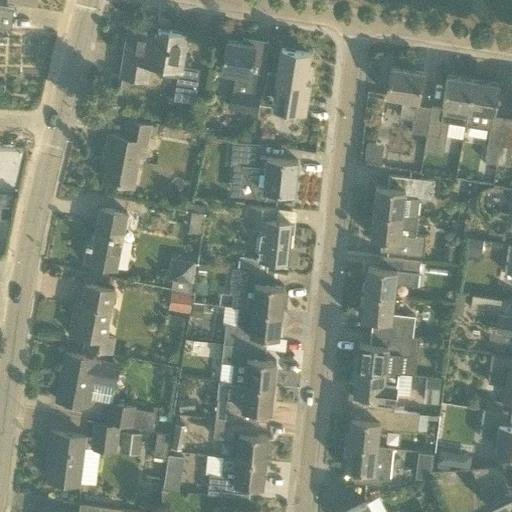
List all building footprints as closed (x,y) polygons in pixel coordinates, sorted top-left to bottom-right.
[(186,33),(158,29),(158,33),(129,29),(122,75),(147,80),(150,62),(166,65),(164,74),(180,76),(181,65),(186,33)] [(257,118),(260,96),(264,72),(251,70),(255,44),(226,39),(222,70),(236,72),(230,107),(252,112),(251,117),(257,118)] [(309,86),(312,67),(307,66),(309,53),(282,48),(277,74),(267,72),(264,92),(273,94),(271,106),(304,112),(308,86),(309,86)] [(427,135),(431,107),(418,105),(422,71),(391,66),(386,94),(403,98),(400,118),(413,120),(411,133),(427,135)] [(465,125),(473,79),(447,75),(443,106),(444,106),(444,109),(431,107),(427,135),(424,150),(443,154),(448,122),(465,125)] [(494,114),(499,84),(473,79),(465,125),(491,129),(485,162),(497,164),(504,119),(492,117),(493,114),(494,114)] [(511,120),(504,119),(497,164),(509,166),(511,148),(511,147),(511,120)] [(157,136),(159,127),(150,125),(151,124),(129,120),(126,136),(109,133),(106,149),(110,149),(104,179),(133,185),(143,141),(147,142),(148,134),(157,136)] [(237,133),(237,138),(253,139),(253,129),(243,128),(237,133)] [(278,190),(294,192),(294,191),(298,160),(259,155),(260,143),(234,140),(231,162),(241,164),(257,197),(277,199),(278,190)] [(367,142),(364,160),(381,163),(384,145),(367,142)] [(432,200),(434,180),(388,174),(387,187),(377,185),(374,211),(418,216),(420,199),(432,200)] [(189,203),(188,212),(204,214),(205,205),(189,203)] [(240,203),(238,213),(248,214),(249,204),(240,203)] [(259,254),(259,257),(268,258),(287,260),(290,233),(291,221),(275,219),(276,208),(249,204),(248,214),(247,225),(262,226),(261,233),(257,236),(255,250),(259,254)] [(116,267),(127,212),(101,207),(94,242),(86,241),(86,244),(87,244),(84,261),(116,267)] [(424,257),(426,236),(416,235),(418,216),(374,211),(371,237),(381,238),(380,251),(424,257)] [(466,239),(464,255),(480,257),(482,241),(466,239)] [(444,244),(442,258),(456,259),(458,246),(444,244)] [(240,255),(238,268),(238,269),(233,268),(230,294),(233,294),(232,306),(239,306),(282,311),(284,286),(273,284),(274,272),(267,271),(268,258),(259,257),(240,255)] [(418,286),(420,260),(380,255),(378,267),(368,266),(365,291),(394,295),(395,284),(418,286)] [(173,258),(170,279),(173,280),(171,289),(174,290),(194,294),(196,282),(197,275),(198,265),(195,264),(195,261),(173,258)] [(198,265),(197,275),(207,276),(209,266),(198,265)] [(106,336),(115,289),(85,283),(80,312),(74,310),(70,332),(86,336),(84,349),(112,354),(116,337),(106,336)] [(174,290),(169,310),(190,314),(194,294),(174,290)] [(413,336),(415,316),(392,313),(394,295),(365,291),(362,317),(373,318),(371,331),(413,336)] [(511,300),(472,295),(470,308),(498,313),(496,328),(511,329),(511,300)] [(194,302),(192,316),(203,317),(205,303),(194,302)] [(282,311),(239,306),(237,326),(226,325),(224,343),(266,347),(267,336),(279,337),(282,311)] [(420,336),(413,336),(371,331),(370,343),(359,342),(356,368),(398,373),(398,372),(400,372),(415,374),(420,336)] [(219,341),(190,340),(189,355),(219,356),(219,341)] [(274,385),(276,360),(265,359),(266,347),(224,343),(222,361),(234,363),(232,381),(274,385)] [(114,386),(117,366),(94,361),(94,357),(66,352),(57,399),(88,405),(92,382),(114,386)] [(511,397),(511,356),(493,354),(488,382),(506,385),(504,396),(511,397)] [(398,373),(356,368),(354,393),(364,395),(363,406),(394,409),(398,373)] [(439,403),(441,379),(427,378),(424,401),(439,403)] [(274,385),(232,381),(231,382),(228,382),(226,400),(218,399),(216,417),(258,422),(259,410),(271,412),(274,385)] [(194,397),(178,399),(180,411),(196,409),(194,397)] [(153,429),(156,412),(136,408),(137,406),(111,402),(108,421),(153,429)] [(417,431),(418,430),(419,414),(393,411),(394,409),(363,406),(362,418),(351,416),(348,443),(377,446),(379,427),(417,431)] [(509,412),(502,411),(485,408),(484,408),(479,436),(497,439),(495,451),(511,453),(511,425),(507,424),(509,412)] [(419,414),(418,430),(427,431),(428,420),(428,415),(423,414),(419,414)] [(266,460),(268,435),(257,434),(258,422),(216,417),(213,437),(239,440),(237,457),(266,460)] [(93,421),(90,447),(92,447),(117,451),(120,427),(93,421)] [(181,448),(185,424),(175,422),(171,446),(181,448)] [(79,483),(79,482),(84,448),(85,435),(51,431),(49,452),(52,452),(48,479),(79,483)] [(123,431),(120,452),(139,455),(142,433),(123,431)] [(156,458),(167,460),(171,436),(159,435),(156,458)] [(391,474),(393,448),(377,446),(348,443),(345,468),(356,469),(355,481),(380,484),(382,472),(391,474)] [(439,448),(436,463),(447,465),(449,452),(447,449),(439,448)] [(237,459),(223,457),(220,474),(212,473),(209,493),(250,498),(252,485),(263,486),(266,460),(237,457),(237,459)] [(419,461),(417,479),(430,480),(432,463),(419,461)] [(511,511),(511,485),(509,487),(498,466),(471,469),(492,511),(494,511),(495,511),(511,511)] [(372,511),(367,502),(346,511),(427,511),(427,510),(423,511),(372,511)] [(118,511),(119,509),(94,505),(81,503),(79,511),(118,511)]
